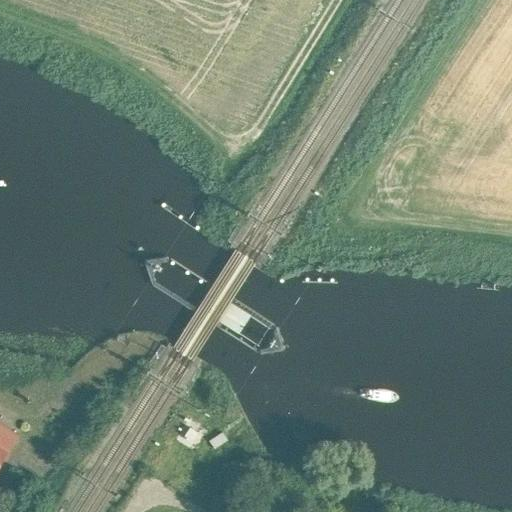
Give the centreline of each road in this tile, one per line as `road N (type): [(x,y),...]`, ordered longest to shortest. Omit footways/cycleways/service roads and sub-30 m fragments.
road 1 (track): [(236,161),(192,114),(111,56),(0,8)]
road 2 (track): [(335,0),(204,215),(220,236)]
